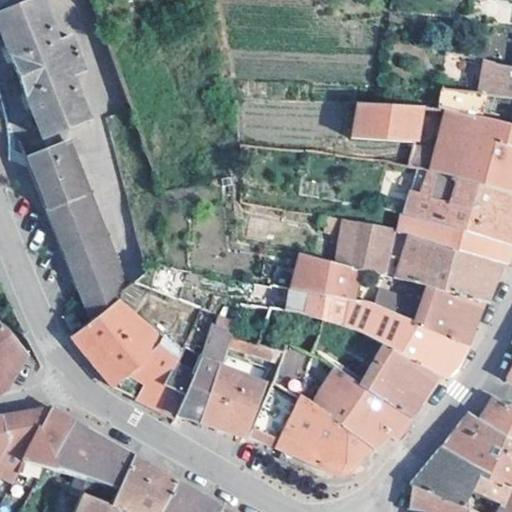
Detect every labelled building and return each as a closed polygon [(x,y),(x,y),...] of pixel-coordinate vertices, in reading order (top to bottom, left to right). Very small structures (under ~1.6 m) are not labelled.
[(67,37),(55,42),(37,0),(36,0),(0,13),(0,32),(43,138),(86,121),(69,78),(82,74),(67,37)] [(511,62),(486,56),(477,95),(487,97),(511,101),(511,62)] [(438,107),(445,109),(481,120),(487,97),(477,95),(441,88),(438,107)] [(511,101),(487,97),(481,120),(511,127),(511,101)] [(414,145),(422,107),(357,104),(350,141),(414,145)] [(511,127),(481,120),(445,109),(432,171),(511,194),(511,127)] [(38,146),(40,154),(54,148),(52,141),(38,146)] [(38,185),(68,260),(92,320),(108,306),(110,307),(107,297),(125,284),(92,202),(68,143),(54,148),(40,154),(28,159),(38,185)] [(387,161),(377,208),(401,212),(420,218),(502,244),(511,247),(511,245),(511,194),(432,171),(387,161)] [(420,218),(401,212),(396,230),(500,263),(504,265),(507,256),(511,247),(502,244),(420,218)] [(483,303),(485,304),(493,283),(500,263),(396,230),(342,221),(335,264),(415,285),(483,303)] [(483,303),(415,285),(335,264),(299,255),(289,292),(299,294),(352,310),(464,345),(474,323),(483,303)] [(464,345),(352,310),(299,294),(293,312),(326,326),(333,329),(416,367),(438,377),(442,379),(455,365),(464,345)] [(110,307),(108,306),(92,320),(71,335),(85,352),(113,387),(151,406),(163,382),(174,361),(177,357),(110,307)] [(279,351),(283,341),(308,356),(326,326),(293,312),(266,307),(252,345),(276,350),(279,351)] [(69,331),(80,326),(73,313),(63,318),(69,331)] [(174,361),(163,382),(169,386),(185,394),(175,416),(188,422),(201,427),(202,423),(220,367),(229,339),(231,331),(215,324),(194,371),(174,361)] [(0,389),(5,385),(25,356),(7,337),(0,329),(0,389)] [(329,370),(344,379),(409,418),(419,405),(438,377),(416,367),(333,329),(315,361),(329,370)] [(295,398),(311,358),(308,356),(283,341),(279,351),(268,381),(295,398)] [(246,355),(240,372),(220,367),(202,423),(223,430),(242,436),(269,362),(246,355)] [(409,418),(344,379),(329,370),(306,406),(332,424),(368,449),(372,451),(387,435),(394,440),(409,418)] [(336,475),(347,473),(357,462),(368,449),(332,424),(306,406),(295,398),(268,381),(246,438),(272,447),(284,453),(336,475)] [(163,382),(151,406),(159,409),(169,386),(163,382)] [(159,409),(158,412),(171,418),(174,419),(175,416),(185,394),(169,386),(159,409)] [(499,432),(511,436),(511,406),(495,398),(487,412),(481,421),(499,432)] [(26,462),(46,468),(55,471),(74,422),(50,408),(4,415),(6,450),(0,460),(0,477),(14,485),(26,462)] [(492,475),(491,482),(511,491),(511,436),(499,432),(481,421),(469,415),(461,428),(457,427),(441,447),(492,475)] [(48,511),(71,511),(76,498),(106,507),(134,457),(102,439),(74,422),(55,471),(61,473),(48,511)] [(251,451),(253,445),(246,443),(243,449),(251,451)] [(511,511),(511,491),(491,482),(492,475),(441,447),(423,467),(408,484),(412,486),(469,511),(511,511)] [(336,475),(284,453),(281,461),(326,479),(336,475)] [(154,469),(134,457),(106,507),(125,511),(133,497),(159,506),(174,480),(154,469)] [(219,511),(222,509),(199,495),(174,480),(159,506),(133,497),(125,511),(106,507),(76,498),(71,511),(219,511)] [(469,511),(412,486),(409,511),(421,511),(469,511)]
